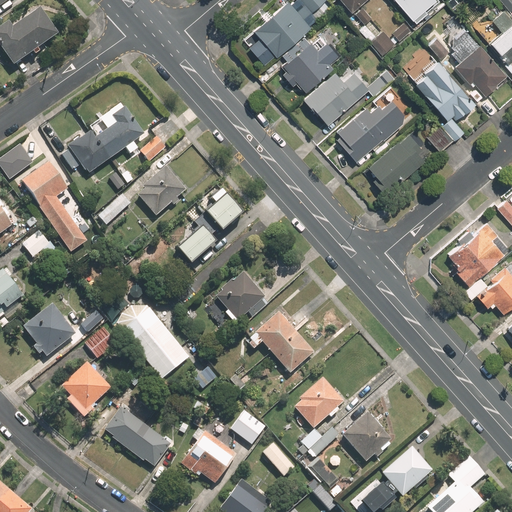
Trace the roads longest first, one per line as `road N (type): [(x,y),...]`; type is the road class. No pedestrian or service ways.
road 1 (secondary): [(364,269),(158,35)]
road 2 (secondary): [(511,435),(364,269)]
road 3 (residential): [(511,141),(364,269)]
road 4 (residential): [(0,123),(115,44),(158,35)]
road 5 (residential): [(118,511),(0,411)]
